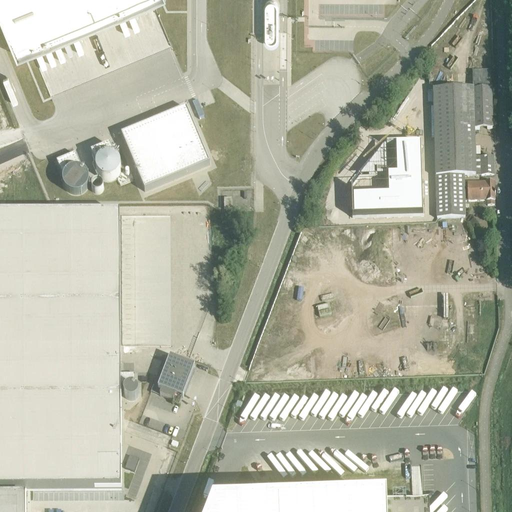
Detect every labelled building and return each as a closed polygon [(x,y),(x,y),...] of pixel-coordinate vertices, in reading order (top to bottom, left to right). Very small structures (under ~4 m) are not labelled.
[(0,0),(0,12),(18,56),(23,53),(21,49),(30,45),(138,0),(0,0)] [(265,37),(265,38),(265,39),(266,39),(266,40),(266,41),(267,41),(267,42),(268,42),(269,42),(269,43),(270,43),(271,43),(272,43),(273,43),(274,43),(274,42),(275,42),(275,41),(276,41),(276,40),(277,40),(277,39),(277,38),(278,37),(278,7),(278,6),(277,5),(277,4),(277,3),(276,3),(276,2),(275,2),(274,1),(273,1),(272,1),(271,0),(271,1),(270,1),(269,1),(268,1),(268,2),(267,2),(266,3),(266,4),(265,5),(265,6),(265,7),(265,37)] [(493,129),(491,89),(491,72),(472,73),(472,90),(434,91),(436,178),(438,219),(446,218),(466,217),(464,177),(494,176),(494,157),(476,158),(475,130),(493,129)] [(122,136),(121,136),(145,192),(210,165),(202,145),(201,143),(187,109),(186,110),(162,120),(147,126),(122,136)] [(383,145),(352,187),(354,218),(424,216),(422,145),(383,145)] [(110,146),(91,154),(94,162),(96,165),(95,166),(95,167),(95,168),(95,169),(95,170),(95,171),(95,172),(95,173),(96,174),(96,175),(97,176),(97,177),(98,178),(99,178),(99,179),(100,180),(101,180),(102,181),(103,182),(104,182),(105,182),(106,182),(107,183),(108,183),(109,183),(110,183),(111,182),(112,182),(113,182),(114,182),(115,181),(116,181),(116,180),(117,180),(118,179),(118,178),(119,178),(120,177),(120,176),(121,175),(121,174),(122,173),(122,172),(122,171),(122,170),(122,169),(122,168),(122,167),(122,166),(122,165),(121,165),(121,164),(120,163),(120,162),(120,161),(119,161),(118,160),(118,159),(117,159),(116,158),(115,158),(115,157),(112,151),(110,146)] [(76,155),(57,163),(63,178),(63,179),(63,180),(63,181),(63,182),(63,183),(63,184),(63,185),(63,186),(63,187),(64,188),(64,189),(64,190),(65,190),(66,191),(66,192),(67,193),(68,193),(68,194),(69,194),(70,195),(71,195),(72,195),(73,196),(74,196),(75,196),(76,196),(77,196),(78,196),(79,196),(80,196),(81,195),(82,195),(83,195),(84,194),(85,193),(86,192),(87,191),(88,190),(88,189),(88,188),(89,188),(89,187),(89,186),(90,185),(90,184),(90,183),(90,182),(90,181),(90,180),(89,179),(89,178),(89,177),(88,176),(87,175),(87,174),(86,173),(85,173),(85,172),(84,171),(83,171),(82,170),(80,165),(76,155)] [(91,188),(91,189),(91,190),(92,191),(92,192),(93,193),(93,194),(94,194),(95,195),(96,195),(97,195),(98,195),(99,195),(100,195),(101,195),(101,194),(102,194),(102,193),(103,193),(103,192),(104,191),(104,190),(104,189),(104,188),(104,187),(104,186),(103,186),(103,185),(102,184),(101,183),(100,183),(99,183),(99,182),(98,182),(97,182),(96,182),(96,183),(95,183),(94,183),(94,184),(93,184),(93,185),(92,185),(92,186),(92,187),(91,187),(91,188)] [(487,206),(494,206),(494,202),(495,202),(495,195),(496,195),(496,193),(495,193),(494,183),(485,183),(485,184),(468,184),(469,202),(486,202),(487,202),(487,206)] [(232,200),(224,200),(224,210),(232,210),(232,200)] [(0,216),(0,491),(122,491),(121,385),(136,385),(136,374),(121,375),(120,215),(0,216)] [(408,226),(408,234),(421,234),(421,226),(408,226)] [(401,237),(392,237),(393,253),(401,253),(401,237)] [(162,391),(160,396),(174,402),(176,396),(183,399),(195,367),(170,358),(158,389),(162,391)] [(391,462),(391,474),(405,473),(404,462),(391,462)] [(0,511),(26,511),(26,499),(0,498),(0,511)]
